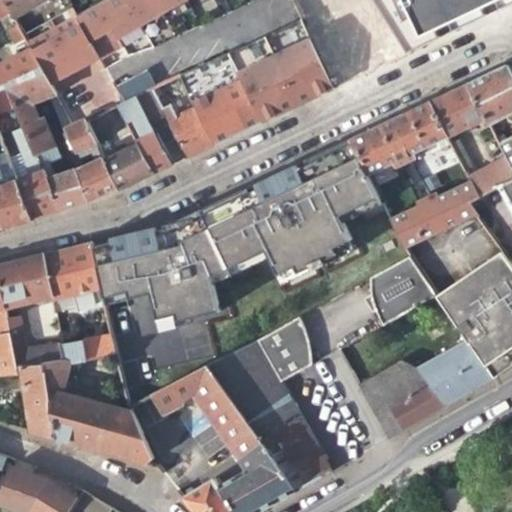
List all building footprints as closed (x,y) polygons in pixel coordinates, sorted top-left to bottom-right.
[(25,37),(14,17),(4,0),(0,0),(0,15),(2,14),(10,27),(7,29),(14,42),(25,37)] [(4,0),(14,17),(43,0),(4,0)] [(112,26),(156,0),(103,0),(75,17),(88,39),(112,26)] [(511,0),(374,0),(406,51),(511,0)] [(69,21),(75,17),(68,3),(61,8),(69,21)] [(247,17),(137,68),(149,89),(179,76),(192,69),(227,52),(257,38),(247,17)] [(137,68),(112,26),(88,39),(123,102),(136,95),(147,91),(149,89),(137,68)] [(227,52),(241,80),(261,120),(289,107),(257,38),(227,52)] [(292,49),(314,95),(332,86),(311,40),(292,49)] [(0,64),(0,89),(7,86),(44,72),(32,50),(0,64)] [(511,111),(511,72),(507,63),(467,82),(486,119),(489,124),(511,111)] [(199,82),(192,69),(179,76),(197,109),(215,142),(261,120),(241,80),(201,98),(197,91),(199,82)] [(50,96),(56,94),(44,72),(7,86),(15,105),(25,129),(39,162),(45,159),(43,153),(47,152),(51,161),(56,159),(55,156),(57,154),(42,119),(39,120),(32,104),(50,96)] [(447,138),(486,119),(467,82),(429,100),(446,136),(447,138)] [(0,111),(15,105),(7,86),(0,89),(0,111)] [(160,117),(147,91),(136,95),(145,111),(162,144),(176,137),(186,156),(215,142),(197,109),(168,121),(164,115),(160,117)] [(73,125),(56,94),(50,96),(75,152),(96,142),(85,120),(73,125)] [(412,152),(446,136),(429,100),(348,138),(367,174),(392,162),(394,167),(415,158),(412,152)] [(126,120),(133,134),(151,172),(171,163),(162,144),(145,111),(126,120)] [(29,177),(17,181),(32,219),(58,211),(46,180),(39,162),(25,129),(14,135),(21,151),(20,153),(29,177)] [(495,136),(498,143),(505,139),(502,133),(495,136)] [(118,152),(104,159),(118,188),(151,172),(133,134),(113,143),(118,152)] [(511,135),(505,139),(498,143),(503,152),(504,155),(511,170),(511,176),(502,182),(511,199),(511,135)] [(176,137),(162,144),(171,163),(186,156),(176,137)] [(177,220),(90,241),(101,288),(105,305),(151,294),(158,327),(222,312),(216,286),(269,261),(281,287),(357,251),(345,224),(382,204),(367,174),(348,138),(177,220)] [(450,144),(463,170),(470,167),(457,140),(450,144)] [(0,155),(0,215),(5,227),(32,219),(17,181),(7,153),(0,155)] [(466,177),(469,182),(477,197),(502,182),(511,176),(511,170),(504,155),(466,177)] [(74,168),(46,180),(58,211),(86,203),(118,188),(104,159),(103,157),(75,170),(74,168)] [(482,209),(477,197),(469,182),(437,197),(434,192),(413,202),(415,207),(390,219),(405,248),(482,209)] [(101,288),(90,241),(43,253),(51,296),(52,300),(74,295),(78,308),(94,305),(91,290),(101,288)] [(0,293),(3,307),(51,296),(43,253),(0,264),(0,293)] [(437,296),(420,270),(410,256),(362,283),(369,295),(362,299),(369,313),(373,311),(382,327),(437,296)] [(511,265),(506,258),(442,304),(463,334),(468,342),(475,351),(492,377),(511,365),(511,265)] [(0,372),(17,369),(16,364),(12,346),(3,307),(0,293),(0,372)] [(54,302),(37,305),(43,337),(60,334),(54,302)] [(297,319),(256,342),(278,380),(308,363),(310,359),(312,353),(312,347),(297,319)] [(112,333),(82,340),(85,360),(117,353),(112,333)] [(424,371),(468,342),(463,334),(413,366),(424,371)] [(62,394),(67,378),(71,363),(85,360),(82,340),(61,345),(64,359),(42,362),(42,364),(54,437),(146,464),(152,454),(129,405),(121,410),(62,394)] [(61,341),(12,346),(16,364),(42,364),(42,362),(64,359),(61,345),(61,341)] [(245,470),(217,486),(231,511),(256,511),(292,492),(330,470),(278,380),(256,342),(206,364),(154,392),(164,414),(184,403),(181,399),(191,393),(245,470)] [(468,342),(424,371),(446,403),(469,390),(492,377),(475,351),(468,342)] [(120,367),(117,353),(85,360),(71,363),(67,378),(120,367)] [(420,418),(446,403),(424,371),(413,366),(402,360),(358,384),(389,436),(420,418)] [(21,371),(31,431),(54,437),(42,364),(16,364),(17,369),(18,371),(21,371)] [(0,501),(24,511),(68,511),(74,502),(78,496),(49,479),(39,475),(9,464),(0,490),(0,501)] [(211,477),(182,498),(193,511),(231,511),(217,486),(211,477)] [(91,511),(106,511),(111,506),(83,488),(78,496),(74,502),(82,506),(91,511)] [(78,511),(82,506),(74,502),(68,511),(78,511)]
